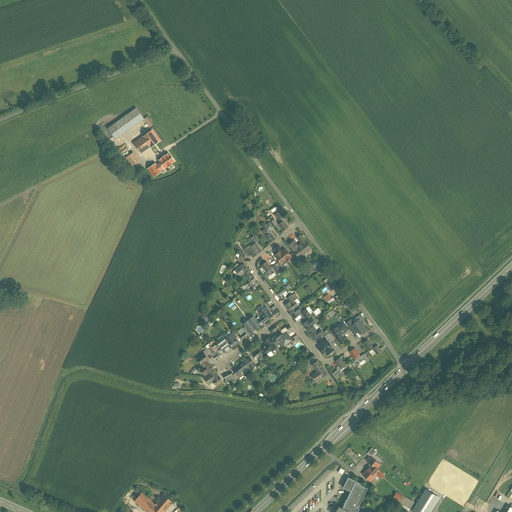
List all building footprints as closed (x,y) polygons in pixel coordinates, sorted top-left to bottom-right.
[(136,108),(108,129),(115,139),(144,119),(136,108)] [(152,130),(142,136),(142,137),(134,143),(141,153),(150,147),(155,155),(165,148),(152,130)] [(141,164),(133,153),(126,158),(134,169),(141,164)] [(174,161),(169,153),(166,156),(165,155),(162,158),(159,160),(161,163),(164,167),(165,168),(168,166),(171,164),(171,163),(174,161)] [(160,170),(164,167),(161,163),(157,166),(155,164),(148,169),(154,177),(161,172),(160,170)] [(280,211),(274,215),(280,223),(283,221),(282,219),(284,218),(280,211)] [(283,221),(280,223),(278,224),(274,219),(272,221),(279,230),(281,229),(283,231),(288,228),(283,221)] [(269,222),(264,226),(266,228),(261,231),(265,236),(270,233),(271,234),(272,233),(270,230),(274,227),(269,222)] [(271,234),(270,233),(265,236),(270,243),(275,239),(271,234)] [(307,244),(301,236),(297,238),(298,238),(302,243),(303,243),(305,245),(307,244)] [(237,241),(234,243),(241,251),(244,248),(237,241)] [(298,246),(294,241),(289,244),(297,255),(301,252),(303,255),(309,251),(305,245),(303,243),(302,243),(298,246)] [(256,243),(255,243),(247,249),(250,253),(250,254),(253,258),(262,251),(256,243)] [(285,249),(281,252),(280,251),(275,255),(279,261),(281,264),(282,264),(285,261),(286,262),(291,258),(292,258),(290,255),(285,249)] [(271,268),(266,262),(261,265),(266,272),(265,273),(268,277),(274,273),(271,269),(271,268)] [(280,267),(277,263),(272,267),(275,271),(277,274),(282,271),(280,267)] [(236,269),(235,270),(240,276),(243,274),(248,270),(243,264),(240,266),(236,269)] [(253,277),(248,270),(243,274),(248,280),(253,277)] [(283,288),(276,293),(279,296),(285,291),(283,288)] [(324,297),(332,306),(337,302),(329,293),(324,297)] [(295,299),(292,296),(291,295),(287,298),(290,302),(295,308),(298,306),(294,300),(295,299)] [(345,308),(351,302),(346,295),(342,298),(344,301),(341,304),(345,308)] [(290,302),(285,305),(290,312),(295,308),(290,302)] [(279,311),(275,306),(270,309),(272,312),(274,315),(279,311)] [(268,312),(265,307),(259,312),(262,317),(260,318),(255,312),(260,318),(263,323),(273,316),(269,311),(268,312)] [(295,308),(290,312),(294,318),(299,315),(298,313),(295,308)] [(306,309),(302,311),(301,310),(298,313),(299,315),(294,318),(297,321),(301,318),(303,320),(310,315),(306,309)] [(260,318),(258,317),(256,319),(254,316),(248,320),(252,325),(255,329),(263,323),(260,318)] [(311,318),(303,324),(309,332),(314,328),(312,325),(315,323),(311,318)] [(252,325),(248,320),(243,324),(245,327),(250,333),(255,329),(252,325)] [(359,320),(354,324),(351,320),(347,323),(354,334),(358,331),(359,333),(361,332),(361,333),(366,329),(363,326),(364,325),(362,322),(361,323),(359,320)] [(348,330),(343,322),(338,326),(339,327),(343,333),(348,330)] [(343,333),(339,327),(332,332),(334,334),(333,335),(340,345),(345,341),(341,335),(343,333)] [(314,328),(309,332),(315,340),(323,334),(319,328),(316,331),(314,328)] [(288,334),(286,331),(282,334),(283,336),(277,341),(281,347),(292,339),(288,334)] [(282,334),(280,332),(273,336),(277,341),(283,336),(282,334)] [(233,333),(225,339),(231,347),(238,342),(234,338),(235,337),(233,333)] [(334,340),(329,333),(326,335),(324,337),(330,344),(334,340)] [(271,338),(269,335),(263,340),(265,343),(261,347),(267,354),(278,346),(275,342),(271,338)] [(225,339),(215,346),(220,353),(223,350),(225,352),(231,347),(225,339)] [(374,348),(368,340),(363,343),(369,351),(373,349),(374,348)] [(326,344),(322,348),(327,354),(331,351),(326,344)] [(360,357),(354,349),(350,352),(355,360),(354,361),(355,363),(358,361),(359,363),(362,361),(360,357)] [(265,358),(259,351),(255,354),(258,357),(261,361),(265,358)] [(203,353),(202,354),(200,353),(200,356),(197,358),(202,365),(204,367),(209,364),(207,361),(209,360),(206,357),(203,353)] [(360,357),(362,361),(364,360),(366,363),(369,360),(364,354),(360,357)] [(253,363),(250,358),(243,363),(247,368),(248,366),(251,370),(255,366),(253,363)] [(343,362),(340,358),(335,361),(338,366),(340,368),(339,369),(340,371),(345,367),(344,365),(345,365),(343,362)] [(311,367),(306,361),(302,364),(304,366),(306,365),(308,369),(311,367)] [(317,361),(312,365),(317,371),(322,368),(317,361)] [(243,363),(233,370),(238,377),(242,374),(243,373),(242,371),(247,368),(243,363)] [(209,364),(204,367),(200,370),(205,376),(208,374),(209,374),(213,370),(209,364)] [(338,366),(337,367),(337,369),(337,370),(334,372),(338,378),(343,375),(340,371),(339,369),(340,368),(338,366)] [(327,374),(322,368),(317,371),(322,378),(327,374)] [(209,374),(208,374),(205,376),(204,378),(209,385),(213,382),(216,386),(223,381),(219,376),(218,376),(214,370),(213,370),(209,374)] [(233,375),(231,372),(227,374),(229,377),(228,382),(230,382),(230,380),(235,378),(234,374),(233,375)] [(372,448),(367,454),(370,457),(371,456),(371,457),(376,452),(372,448)] [(371,457),(371,456),(370,457),(367,461),(369,463),(369,467),(372,464),(377,468),(380,465),(371,457)] [(369,467),(363,475),(370,482),(376,475),(381,479),(385,476),(377,468),(372,464),(369,467)] [(350,491),(346,500),(346,499),(344,504),(342,508),(339,507),(341,508),(340,511),(337,510),(336,511),(358,511),(359,511),(357,510),(368,488),(360,485),(361,483),(348,477),(343,488),(350,491)] [(425,489),(412,511),(414,511),(429,511),(439,497),(425,489)] [(411,501),(403,496),(396,492),(394,497),(393,499),(410,509),(414,503),(411,501)] [(163,511),(155,504),(142,493),(134,501),(146,511),(163,511)] [(164,494),(155,504),(163,511),(164,511),(173,502),(164,494)]
